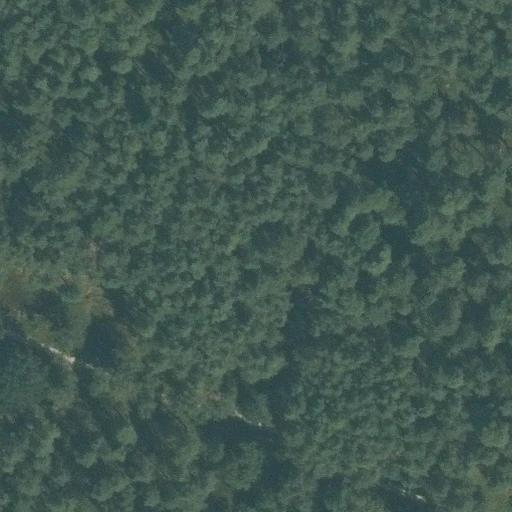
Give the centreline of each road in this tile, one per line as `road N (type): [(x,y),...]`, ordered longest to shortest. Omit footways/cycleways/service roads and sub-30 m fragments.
road 1 (track): [(438,511),(0,335)]
road 2 (track): [(268,444),(316,118),(301,34),(259,0)]
